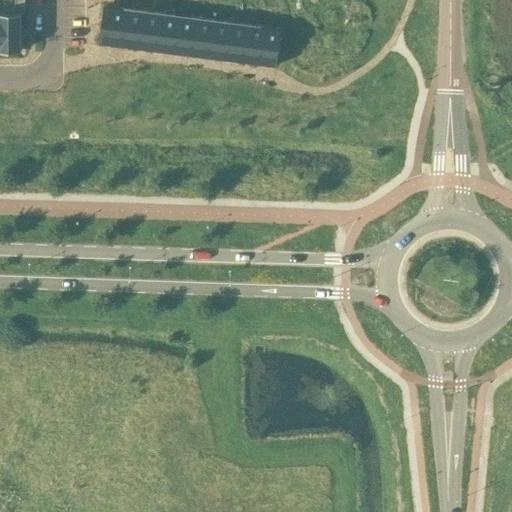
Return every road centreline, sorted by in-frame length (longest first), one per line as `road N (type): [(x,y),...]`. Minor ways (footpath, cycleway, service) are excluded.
road 1 (secondary): [(392,258),(0,251)]
road 2 (secondary): [(0,282),(390,301)]
road 3 (residential): [(450,125),(450,0)]
